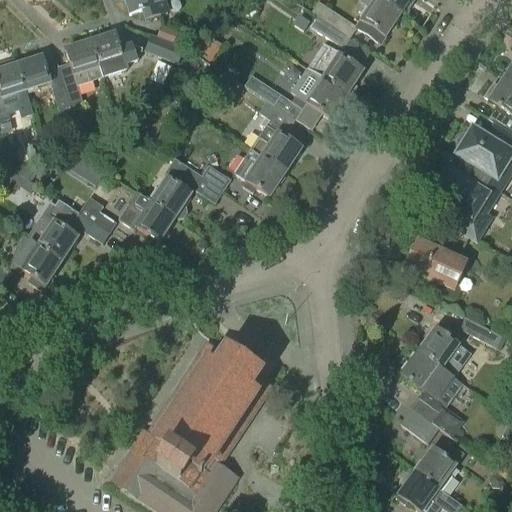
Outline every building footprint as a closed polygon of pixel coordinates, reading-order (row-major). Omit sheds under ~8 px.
[(122,0),(128,17),(141,13),(144,22),(166,15),(161,0),(122,0)] [(316,4),(309,14),(316,19),(348,40),(355,31),(378,46),(399,15),(376,0),(360,0),(358,5),(367,11),(355,30),(316,4)] [(376,0),(399,15),(408,0),(376,0)] [(316,19),(309,30),(341,51),(348,40),(316,19)] [(162,28),(157,40),(186,52),(191,40),(162,28)] [(114,36),(88,44),(100,80),(126,72),(124,67),(136,63),(141,52),(130,47),(119,51),(114,36)] [(207,38),(195,55),(208,64),(220,46),(207,38)] [(151,39),(145,53),(175,66),(181,51),(151,39)] [(68,66),(57,69),(71,113),(83,109),(76,88),(100,80),(88,44),(64,52),(68,66)] [(305,71),(306,72),(345,98),(362,73),(322,47),(305,71)] [(40,56),(15,63),(24,93),(27,101),(52,93),(59,117),(71,113),(57,69),(55,64),(44,68),(40,56)] [(13,61),(0,64),(0,101),(24,93),(15,63),(14,64),(13,61)] [(329,122),(345,98),(306,72),(290,95),(295,98),(291,105),(301,112),(294,123),(309,133),(316,122),(314,121),(318,115),(329,122)] [(492,86),(483,100),(488,103),(487,103),(496,109),(487,122),(507,135),(507,134),(511,137),(511,119),(511,118),(511,84),(504,79),(497,89),(492,86)] [(279,97),(273,108),(272,109),(294,123),(301,112),(279,97)] [(272,109),(273,108),(266,103),(257,116),(268,123),(249,152),(284,175),(300,151),(283,139),(294,123),(272,109)] [(511,173),(511,138),(504,133),(497,145),(493,142),(488,142),(484,140),(485,139),(470,129),(467,134),(462,136),(458,138),(455,143),(455,148),(456,153),(453,157),(470,168),(466,175),(497,194),(511,173)] [(249,152),(233,176),(268,199),(284,175),(249,152)] [(173,161),(173,162),(222,194),(229,183),(186,156),(180,166),(173,161)] [(165,180),(149,204),(149,205),(174,221),(174,220),(177,222),(182,221),(186,216),(184,210),(182,209),(192,193),(213,207),(222,194),(173,162),(162,179),(165,180)] [(484,216),(497,194),(466,175),(462,181),(445,170),(442,175),(438,176),(433,179),(430,184),(430,189),(431,193),(428,198),(443,208),(444,207),(447,209),(449,213),(453,216),(447,226),(460,235),(474,243),(489,219),(484,216)] [(135,195),(117,223),(132,233),(134,230),(157,245),(174,221),(149,205),(149,204),(135,195)] [(88,200),(77,217),(109,236),(115,226),(98,215),(102,210),(88,200)] [(63,207),(56,218),(101,247),(109,236),(77,217),(63,207)] [(35,225),(25,242),(60,265),(76,240),(41,217),(35,225)] [(13,265),(9,270),(19,277),(21,274),(31,280),(27,286),(41,294),(60,265),(25,242),(21,239),(18,244),(16,250),(14,258),(13,265)] [(419,247),(408,271),(451,290),(462,266),(419,247)] [(0,269),(0,283),(4,286),(10,276),(0,269)] [(464,320),(459,331),(481,343),(487,332),(464,320)] [(434,330),(417,354),(453,380),(470,356),(434,330)] [(133,454),(113,484),(137,500),(155,511),(214,511),(235,480),(217,468),(269,390),(254,380),(258,374),(247,367),(253,358),(241,350),(235,359),(224,351),(220,358),(205,348),(146,438),(140,434),(128,451),(133,454)] [(417,354),(400,378),(423,394),(418,401),(418,402),(412,411),(449,439),(460,424),(443,412),(462,386),(453,380),(417,354)] [(412,411),(400,427),(427,446),(432,440),(442,448),(449,439),(412,411)] [(511,425),(508,423),(499,439),(511,445),(511,425)] [(432,450),(414,475),(438,491),(441,493),(451,478),(448,476),(462,457),(449,447),(442,457),(432,450)] [(414,475),(395,501),(405,507),(407,504),(417,511),(422,511),(430,502),(445,511),(459,511),(462,508),(441,493),(438,491),(414,475)]
